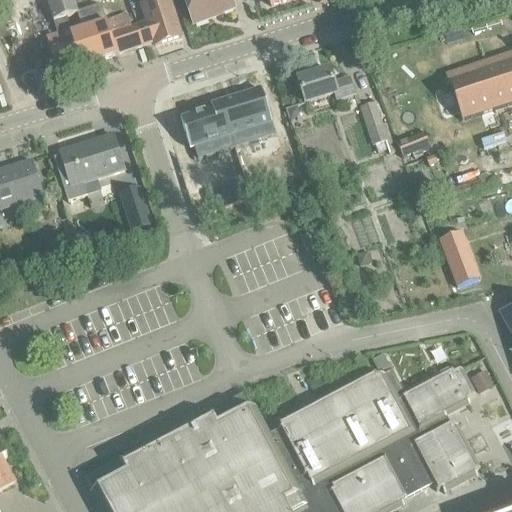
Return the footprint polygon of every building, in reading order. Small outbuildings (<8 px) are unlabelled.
[(0,0),(0,2),(11,29),(21,25),(14,0),(0,0)] [(77,53),(71,37),(66,19),(77,16),(71,0),(45,0),(58,37),(46,40),(58,77),(82,69),(77,53)] [(146,24),(136,28),(142,47),(143,47),(153,44),(154,48),(180,39),(166,0),(141,8),(146,24)] [(181,0),(192,27),(210,20),(210,19),(233,10),(229,0),(181,0)] [(83,33),(71,37),(77,53),(82,69),(140,50),(143,50),(144,49),(143,47),(142,47),(136,28),(130,29),(126,16),(105,22),(101,8),(80,15),(81,18),(78,20),(83,33)] [(511,105),(511,54),(446,76),(461,122),(511,105)] [(298,82),(305,105),(334,96),(336,102),(353,97),(348,81),(333,86),(329,72),(298,82)] [(261,92),(220,105),(234,150),(275,138),(271,126),(261,92)] [(211,112),(180,122),(189,152),(193,151),(197,162),(234,150),(220,105),(210,108),(211,112)] [(389,156),(394,154),(385,126),(382,127),(375,105),(359,110),(371,148),(375,147),(378,155),(387,152),(389,156)] [(296,108),(285,112),(288,122),(295,120),(298,115),(296,108)] [(423,136),(411,141),(416,154),(428,149),(423,136)] [(60,158),(53,161),(67,205),(86,199),(83,187),(124,174),(112,137),(59,155),(60,158)] [(0,173),(0,204),(12,201),(15,209),(43,200),(32,164),(0,173)] [(511,167),(498,172),(502,186),(511,183),(511,167)] [(437,194),(439,203),(499,187),(496,177),(437,194)] [(138,192),(119,198),(130,234),(150,228),(138,192)] [(86,235),(75,239),(79,251),(80,253),(81,257),(92,253),(91,250),(90,247),(86,235)] [(69,242),(52,247),(56,259),(73,254),(69,242)] [(367,255),(356,258),(359,268),(370,265),(367,255)] [(499,313),(511,338),(511,309),(499,312),(499,313)] [(382,358),(371,364),(376,374),(387,368),(382,358)] [(469,400),(477,395),(476,394),(473,396),(460,373),(464,371),(463,369),(453,375),(450,369),(404,394),(392,372),(384,376),(384,375),(376,379),(372,372),(278,422),(282,429),(270,436),(312,511),(394,511),(404,507),(401,502),(432,486),(436,493),(441,490),(444,495),(478,477),(475,473),(481,470),(458,426),(452,429),(447,419),(470,406),(473,412),(474,411),(469,400)] [(484,373),(470,380),(478,394),(492,387),(484,373)] [(312,511),(270,436),(254,408),(251,409),(243,395),(210,413),(209,413),(143,447),(119,459),(119,461),(84,479),(92,494),(89,496),(97,511),(312,511)] [(0,511),(0,492),(14,485),(2,463),(7,461),(0,448),(0,511)]
